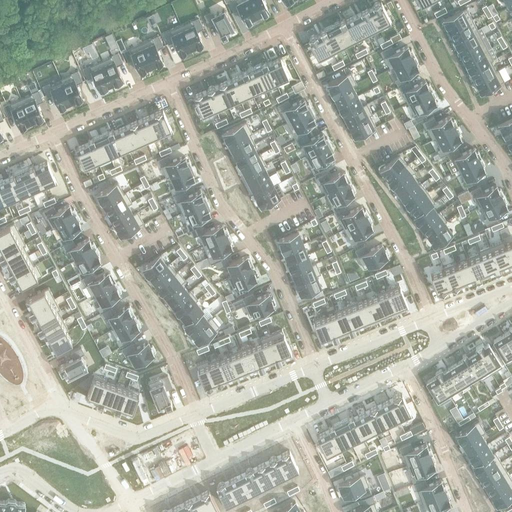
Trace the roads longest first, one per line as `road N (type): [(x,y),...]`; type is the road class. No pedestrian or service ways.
road 1 (residential): [(285,27),(433,320)]
road 2 (residential): [(168,84),(220,198),(275,272),(314,368)]
road 3 (residential): [(52,135),(174,358),(194,417)]
road 4 (residential): [(400,0),(446,92),(511,178)]
road 5 (residential): [(113,511),(298,421)]
road 6 (residential): [(469,511),(404,367)]
road 7 (residential): [(59,406),(141,437),(194,417)]
road 8 (residential): [(285,27),(168,84)]
road 9 (residential): [(0,290),(59,406)]
road 10 (residential): [(194,417),(314,368)]
road 11 (residential): [(314,368),(433,320)]
road 12 (residential): [(168,84),(52,135)]
road 13 (residential): [(404,367),(511,302)]
